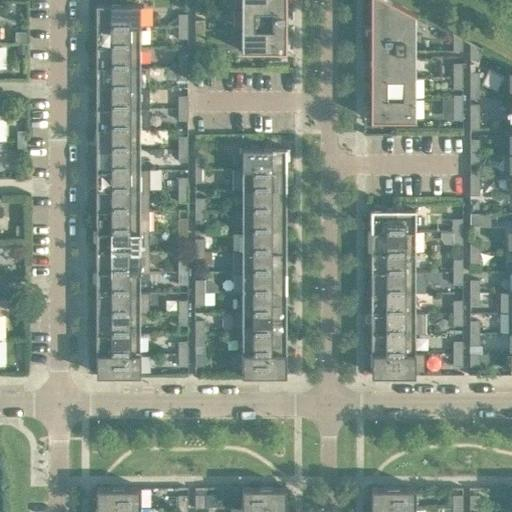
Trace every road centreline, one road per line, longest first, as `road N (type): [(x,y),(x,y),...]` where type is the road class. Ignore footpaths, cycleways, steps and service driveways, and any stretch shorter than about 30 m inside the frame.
road 1 (residential): [(57,404),(61,0)]
road 2 (residential): [(328,404),(327,0)]
road 3 (residential): [(57,404),(328,404)]
road 4 (residential): [(328,404),(511,405)]
